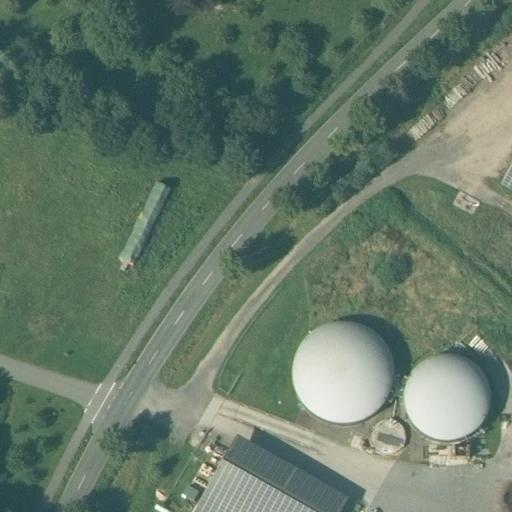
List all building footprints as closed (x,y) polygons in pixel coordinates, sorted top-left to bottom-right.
[(146,268),(174,187),(160,182),(132,263),(146,268)] [(122,264),(102,300),(120,310),(140,274),(122,264)] [(392,395),(395,375),(391,356),(380,339),(363,329),(343,325),(324,329),(307,341),(297,357),(293,377),(297,396),(309,413),(325,423),(345,427),(364,423),(381,411),(392,395)] [(490,409),(491,400),(489,391),(486,382),(482,375),(475,368),(468,363),(460,360),(451,358),(442,358),(433,360),(425,364),(417,370),(411,376),(407,384),(405,393),(404,402),(405,411),(408,420),(413,427),(419,434),(426,439),(435,443),(444,444),(453,444),(462,442),(470,438),(477,432),(483,426),(487,418),(490,409)] [(404,445),(405,438),(404,432),(400,426),(395,423),(388,422),(382,423),(376,427),(373,432),(372,439),(373,445),(377,450),(382,454),(389,455),(395,454),(401,450),(404,445)] [(469,447),(454,447),(454,459),(469,459),(469,447)] [(335,511),(233,453),(199,511),(335,511)] [(198,493),(187,487),(183,496),(193,501),(198,493)]
